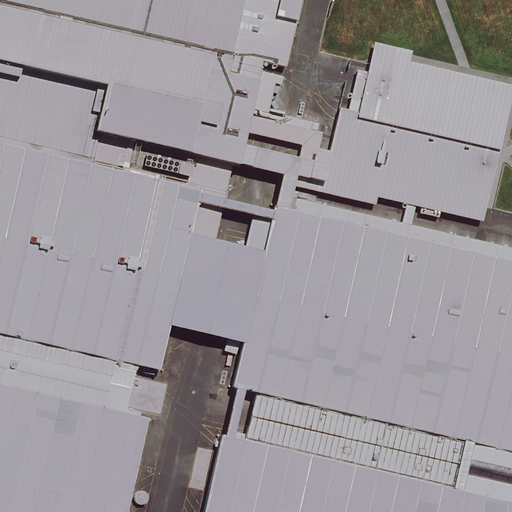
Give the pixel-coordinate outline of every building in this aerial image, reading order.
[(216,0),(0,0),(0,13),(204,58),(216,0)] [(237,81),(0,28),(0,137),(214,185),(237,81)] [(358,46),(344,114),(325,110),(308,192),(360,202),(362,193),(470,215),(496,86),(397,66),(400,55),(358,46)] [(171,189),(0,148),(0,333),(130,364),(171,189)] [(511,259),(281,212),(233,441),(511,499),(511,259)] [(252,255),(172,237),(150,332),(230,351),(252,255)] [(102,511),(124,407),(0,381),(0,511),(102,511)] [(511,511),(511,507),(219,442),(203,511),(511,511)]
